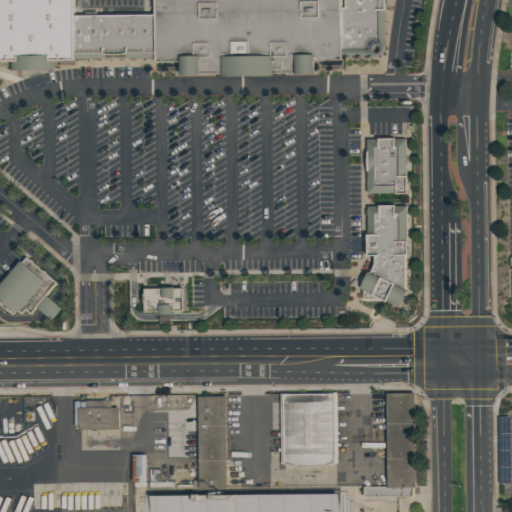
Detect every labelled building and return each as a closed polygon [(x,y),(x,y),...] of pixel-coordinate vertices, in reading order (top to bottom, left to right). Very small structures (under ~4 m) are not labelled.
[(0,0),(77,0),(77,16),(77,60),(0,60),(0,0)] [(383,0),(383,54),(347,54),(347,59),(159,60),(159,15),(158,0),(383,0)] [(77,60),(77,16),(159,15),(159,60),(77,60)] [(371,140),(411,139),(411,193),(372,193),(371,140)] [(371,207),(412,207),(412,302),(372,302),(371,207)] [(0,304),(0,296),(30,260),(54,280),(20,321),(0,304)] [(147,289),(190,289),(190,313),(147,313),(147,289)] [(282,463),(338,462),(336,392),(281,394),(282,463)] [(388,487),(387,393),(415,393),(416,486),(414,486),(388,487)] [(200,489),(227,489),(227,395),(199,395),(200,489)] [(120,407),(121,429),(79,430),(78,407),(87,407),(87,400),(113,400),(113,407),(120,407)] [(511,482),(511,416),(499,416),(500,482),(511,482)] [(147,455),(135,455),(136,486),(148,486),(147,455)] [(365,487),(365,495),(414,495),(414,486),(388,487),(365,487)] [(339,511),(339,493),(152,495),(152,511),(339,511)]
